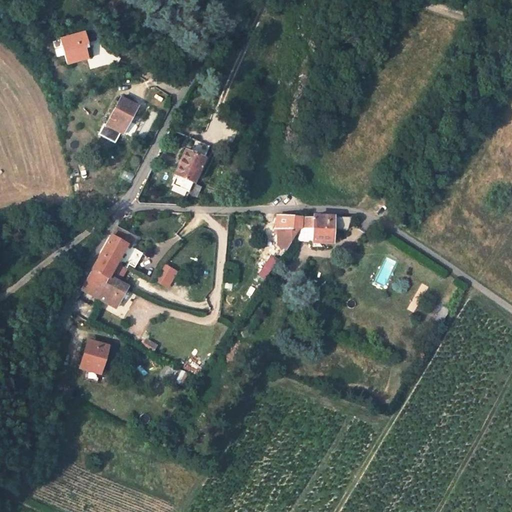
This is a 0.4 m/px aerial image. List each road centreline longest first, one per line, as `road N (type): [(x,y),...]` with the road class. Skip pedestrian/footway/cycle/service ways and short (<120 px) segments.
road 1 (residential): [(123,206),(356,210),(404,234),(511,312)]
road 2 (unclassified): [(123,206),(241,0)]
road 3 (unclassified): [(44,388),(67,307),(123,206)]
